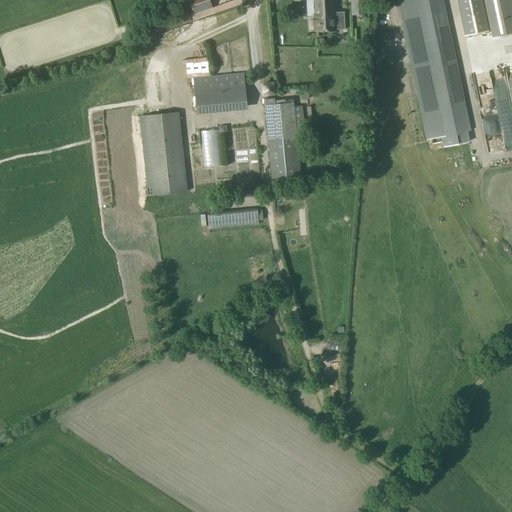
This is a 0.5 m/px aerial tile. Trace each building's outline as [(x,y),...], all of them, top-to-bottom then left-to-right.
[(188,0),(195,20),(213,14),(208,0),(188,0)] [(309,31),(338,30),(338,29),(345,29),(344,12),(337,12),(336,0),(312,0),(314,16),(309,16),(309,22),(305,22),(304,24),(304,29),(309,29),(309,31)] [(365,15),(364,0),(350,0),(351,15),(365,15)] [(470,131),(442,0),(397,0),(426,140),(441,137),(443,147),(469,142),(467,131),(470,131)] [(456,0),(464,36),(488,30),(482,0),(456,0)] [(511,0),(483,0),(492,38),(511,33),(511,0)] [(176,26),(191,21),(187,11),(173,16),(176,26)] [(461,70),(464,85),(470,83),(467,68),(461,70)] [(243,73),(193,78),(197,111),(246,107),(243,73)] [(468,104),(474,103),(470,85),(464,87),(468,104)] [(491,101),(494,112),(504,109),(500,98),(491,101)] [(272,183),(301,181),(293,103),(264,105),(272,183)] [(215,111),(216,118),(248,117),(248,110),(215,111)] [(178,112),(138,116),(146,196),(187,192),(178,112)] [(205,137),(208,171),(220,171),(217,136),(205,137)] [(200,153),(189,154),(190,170),(201,170),(200,153)] [(237,173),(238,183),(248,182),(248,173),(237,173)] [(257,210),(207,215),(208,226),(258,220),(257,210)]
